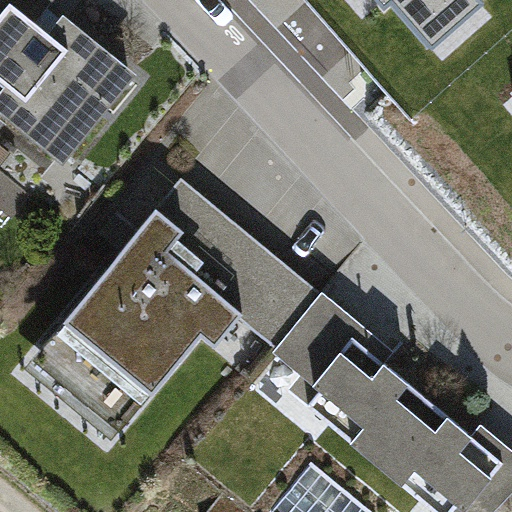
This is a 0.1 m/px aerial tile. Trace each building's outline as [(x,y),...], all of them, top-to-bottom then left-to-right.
[(59,0),(58,0),(0,0),(0,155),(4,150),(0,147),(0,102),(68,158),(133,79),(50,11),(59,0)] [(376,0),(384,8),(391,2),(434,50),(484,5),(479,0),(376,0)] [(182,235),(157,213),(45,351),(128,418),(203,333),(218,343),(243,310),(277,340),(316,298),(202,207),(182,235)] [(365,336),(316,298),(277,340),(323,379),(308,400),(440,511),(449,511),(457,504),(468,511),(494,511),(511,494),(511,458),(496,445),(492,451),(359,342),(365,336)] [(397,511),(310,438),(247,511),(224,491),(206,511),(397,511)]
